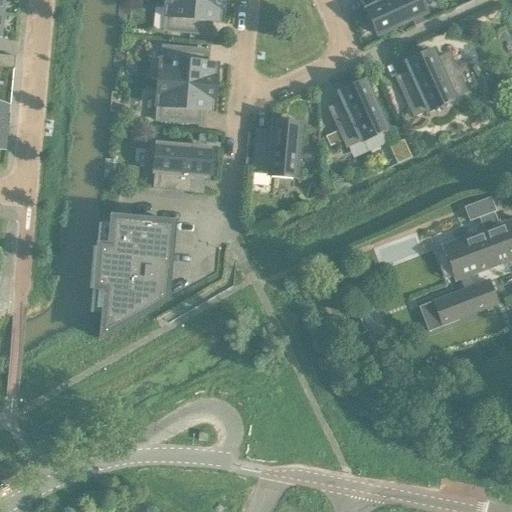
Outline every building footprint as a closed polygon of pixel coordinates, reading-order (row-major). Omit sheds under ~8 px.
[(222,0),(164,0),(164,7),(166,7),(164,32),(206,35),(207,22),(219,24),(220,12),(222,12),(222,0)] [(372,6),(366,9),(367,12),(368,14),(367,15),(375,32),(376,31),(377,34),(379,37),(412,22),(414,28),(427,22),(424,16),(423,13),(416,0),(374,0),(376,4),(372,6)] [(162,47),(160,72),(158,72),(157,84),(159,84),(215,89),(216,77),(214,77),(215,65),(204,64),(205,51),(162,47)] [(407,62),(408,64),(405,66),(409,76),(397,82),(413,117),(428,110),(429,112),(452,102),(451,100),(466,93),(450,57),(437,63),(433,53),(430,54),(429,52),(407,62)] [(0,67),(13,69),(14,57),(0,55),(0,67)] [(340,93),(341,95),(338,96),(343,106),(330,112),(338,131),(343,140),(346,147),(361,140),(362,142),(385,132),(384,130),(386,129),(366,84),(363,85),(362,83),(340,93)] [(215,89),(159,84),(157,84),(156,96),(158,96),(156,121),(198,125),(200,112),(211,113),(212,101),(214,101),(215,89)] [(5,108),(0,107),(0,150),(1,151),(3,127),(8,127),(9,115),(4,115),(5,108)] [(274,123),(274,125),(270,125),(269,136),(256,135),(252,174),(269,175),(269,177),(293,179),(293,177),(296,177),(301,128),(298,127),(298,125),(274,123)] [(338,131),(326,137),(330,146),(343,140),(338,131)] [(402,142),(389,148),(397,164),(409,158),(402,142)] [(207,177),(209,153),(207,152),(207,149),(157,145),(157,148),(155,148),(153,172),(155,172),(153,189),(192,193),(193,179),(204,180),(205,177),(207,177)] [(457,281),(461,291),(434,301),(443,326),(497,305),(487,281),(474,286),(470,276),(511,260),(511,221),(500,226),(495,213),(497,212),(492,198),(466,208),(471,221),(481,218),(486,231),(442,248),(455,282),(457,281)] [(255,230),(250,218),(240,222),(245,234),(255,230)] [(161,281),(163,259),(170,260),(173,224),(110,219),(108,248),(97,247),(93,291),(104,292),(99,341),(166,302),(168,282),(161,281)]
